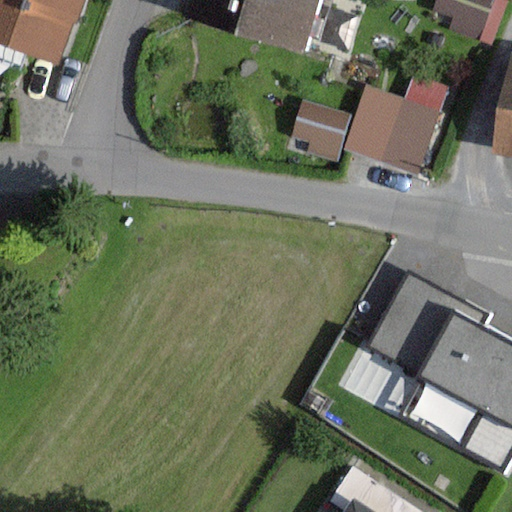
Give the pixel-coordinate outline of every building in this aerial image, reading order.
[(93,0),(0,0),(0,28),(75,55),(93,0)] [(334,0),(215,0),(213,10),(322,42),(334,0)] [(456,0),(454,7),(472,13),(468,25),(494,33),(505,0),(456,0)] [(371,12),(346,4),(336,37),(361,44),(371,12)] [(366,144),(434,167),(462,85),(430,74),(421,100),(385,89),(366,144)] [(311,131),(330,136),(327,147),(350,153),(361,114),(320,102),(311,131)] [(386,342),(441,370),(476,309),(498,321),(504,310),(427,269),(386,342)] [(511,328),(498,321),(476,309),(441,370),(502,405),(479,446),(511,463),(511,328)]
